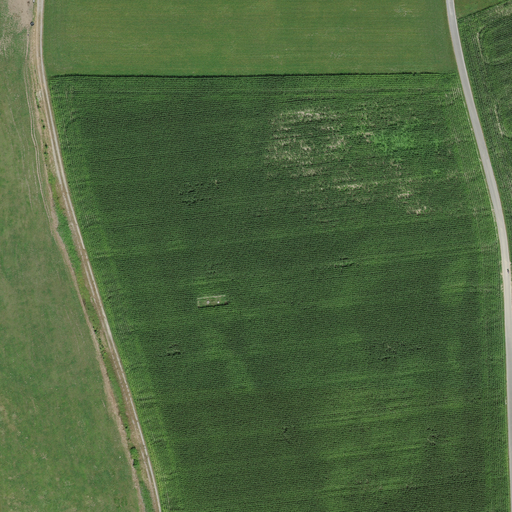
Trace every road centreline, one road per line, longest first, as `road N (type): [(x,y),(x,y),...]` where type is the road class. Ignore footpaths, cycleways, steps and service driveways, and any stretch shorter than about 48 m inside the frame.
road 1 (track): [(156,511),(56,176),(33,45),(37,0)]
road 2 (track): [(511,407),(499,209),(449,0)]
